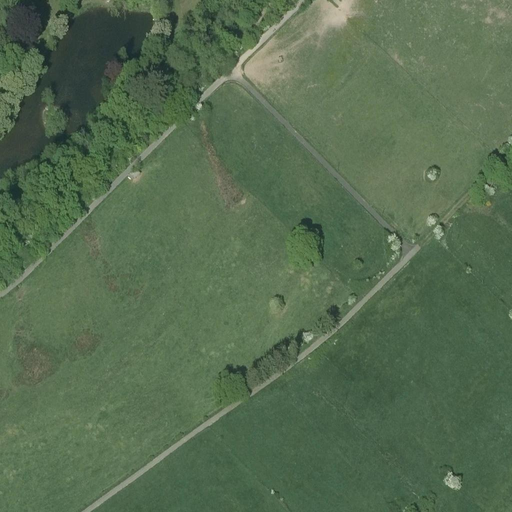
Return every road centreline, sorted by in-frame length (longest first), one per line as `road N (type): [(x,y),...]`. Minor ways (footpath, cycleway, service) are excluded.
road 1 (track): [(83,511),(300,360),(412,251),(231,70)]
road 2 (track): [(0,295),(301,0)]
road 3 (track): [(412,251),(511,151)]
